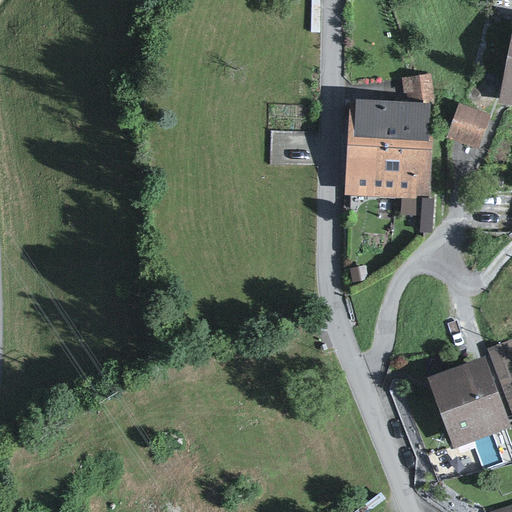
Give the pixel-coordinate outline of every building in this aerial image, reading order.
[(412,108),(360,105),(358,146),(429,150),(430,126),(426,109),(433,107),(428,75),(404,78),(406,92),(410,92),(412,108)] [(451,135),(476,144),(486,117),(460,108),(451,135)] [(355,192),(426,196),(429,150),(358,146),(355,192)] [(511,345),(511,342),(492,349),(511,402),(511,345)] [(440,384),(459,435),(500,420),(481,369),(440,384)]
